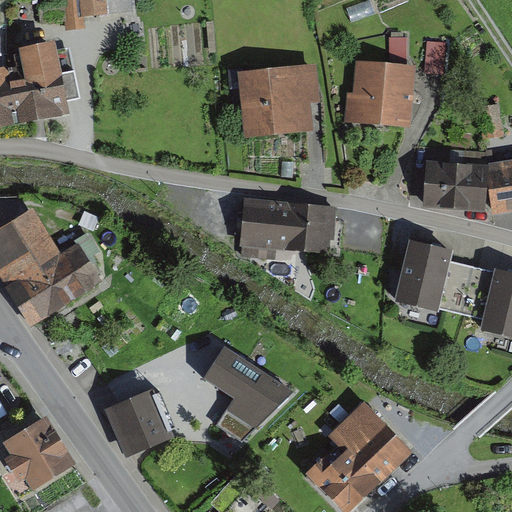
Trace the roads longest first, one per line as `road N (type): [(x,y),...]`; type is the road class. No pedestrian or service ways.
road 1 (residential): [(511,240),(352,203),(0,150)]
road 2 (tertiary): [(6,319),(145,511)]
